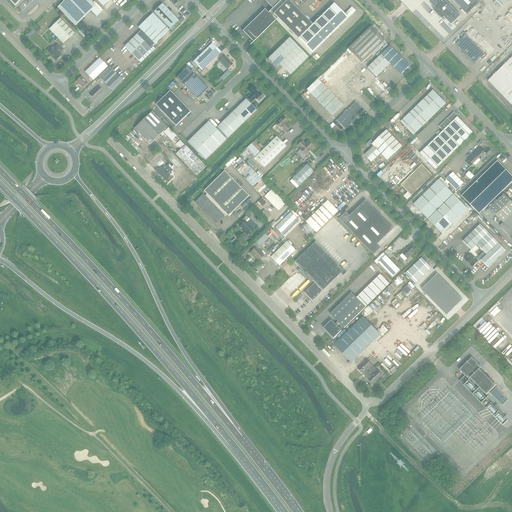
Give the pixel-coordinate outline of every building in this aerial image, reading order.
[(64,0),(57,7),(75,26),(91,10),(97,16),(101,12),(89,0),(64,0)] [(287,0),(273,14),(298,39),(312,53),(355,11),(351,7),(344,14),(334,3),(312,24),(288,0),(287,0)] [(460,15),(444,0),(430,0),(429,2),(436,10),(435,12),(437,14),(436,14),(437,14),(440,17),(439,17),(440,17),(442,19),(444,17),(452,25),(461,16),(460,15)] [(479,3),(475,0),(453,0),(468,14),(479,3)] [(170,29),(178,21),(162,4),(153,12),(170,29)] [(275,20),(265,9),(242,31),(253,42),(275,20)] [(169,30),(153,13),(138,27),(141,30),(154,44),(169,30)] [(48,52),(56,61),(62,55),(59,53),(63,49),(61,47),(69,40),(68,39),(74,33),(60,18),(49,29),(58,38),(55,41),(57,44),(54,47),(48,52)] [(91,31),(83,23),(78,29),(85,36),(91,31)] [(362,63),(385,41),(371,26),(348,49),(362,63)] [(150,48),(154,44),(141,30),(124,46),(140,63),(153,51),(150,48)] [(465,34),(455,44),(474,63),(484,53),(465,34)] [(276,67),(279,64),(290,75),(308,57),(297,46),(289,38),(267,59),(276,67)] [(204,51),(193,62),(202,71),(221,52),(210,41),(202,49),(204,51)] [(401,74),(409,66),(390,46),(381,54),(401,74)] [(376,77),(389,64),(381,55),(367,68),(376,77)] [(233,64),(229,60),(228,59),(227,59),(225,56),(219,61),(227,69),(233,64)] [(511,105),(511,57),(488,81),(511,105)] [(93,80),(107,66),(99,58),(85,72),(93,80)] [(105,84),(116,74),(109,66),(98,77),(95,80),(96,81),(99,78),(105,84)] [(178,76),(176,78),(197,99),(208,88),(187,67),(178,76)] [(112,91),(123,80),(116,74),(105,84),(112,91)] [(76,81),(83,88),(88,83),(81,76),(76,81)] [(306,90),(310,93),(331,115),(342,105),(317,79),(306,90)] [(94,100),(103,91),(98,86),(89,95),(94,100)] [(256,99),(262,94),(254,86),(248,91),(251,94),(247,98),(251,102),(255,98),(256,99)] [(433,90),(422,101),(401,122),(413,135),(445,103),(433,90)] [(175,125),(175,126),(190,112),(189,111),(185,108),(186,108),(173,95),(159,109),(175,125)] [(246,99),(217,127),(227,138),(256,110),(246,99)] [(356,101),(336,120),(333,123),(340,130),(342,128),(340,126),(341,125),(345,129),(364,110),(356,101)] [(134,128),(150,145),(167,127),(162,122),(151,111),(134,128)] [(435,169),(473,133),(462,122),(463,121),(454,112),(439,126),(443,131),(420,153),(435,169)] [(216,126),(220,122),(214,116),(210,120),(216,126)] [(287,120),(283,117),(276,124),(277,124),(277,125),(278,127),(279,127),(280,127),(281,127),(285,131),(289,127),(285,123),(287,120)] [(208,121),(187,142),(205,160),(226,139),(208,121)] [(373,146),(364,155),(378,169),(402,146),(386,130),(372,144),(373,146)] [(286,146),(276,137),(255,157),(264,167),(286,146)] [(299,149),(305,155),(308,152),(311,150),(310,150),(314,147),(308,141),(305,144),(302,141),(297,145),(300,148),(299,149)] [(185,145),(175,154),(196,176),(206,167),(185,145)] [(479,147),(476,149),(478,151),(475,154),(474,153),(468,159),(473,164),(479,158),(483,163),(493,153),(487,148),(483,152),(479,147)] [(511,175),(497,161),(461,196),(479,214),(511,181),(511,175)] [(155,170),(166,181),(167,182),(167,181),(170,175),(172,171),(173,167),(170,164),(166,165),(160,168),(155,170)] [(421,164),(400,184),(407,192),(403,196),(407,200),(432,175),(421,164)] [(292,178),(299,186),(313,172),(307,165),(292,178)] [(204,191),(207,194),(205,196),(203,194),(195,202),(216,224),(224,216),(222,214),(224,212),(228,216),(237,207),(248,196),(224,171),(204,191)] [(445,179),(456,190),(463,183),(453,172),(445,179)] [(414,204),(428,219),(453,194),(439,179),(414,204)] [(271,189),(264,197),(278,211),(285,204),(271,189)] [(453,194),(428,219),(442,234),(468,209),(453,194)] [(511,202),(504,194),(489,208),(503,222),(500,225),(511,237),(511,236),(511,202)] [(338,219),(373,255),(380,248),(377,245),(393,229),(365,200),(348,216),(345,212),(338,219)] [(316,233),(337,211),(327,201),(305,222),(316,233)] [(290,212),(275,227),(283,236),(299,221),(290,212)] [(247,235),(253,229),(245,221),(248,218),(246,216),(239,222),(242,224),(240,226),(244,231),(244,232),(247,235)] [(480,224),(463,241),(471,250),(477,244),(487,254),(481,260),(488,267),(505,251),(498,243),(480,224)] [(314,283),(309,288),(304,293),(312,301),(344,270),(316,241),(294,262),(302,270),(301,272),(311,282),(312,281),(314,283)] [(256,242),(251,247),(253,249),(250,253),(253,256),(258,261),(264,255),(258,249),(260,246),(256,242)] [(295,250),(286,242),(270,257),(279,266),(295,250)] [(407,258),(405,261),(407,263),(413,258),(410,256),(415,251),(410,246),(402,253),(407,258)] [(472,267),(478,261),(470,253),(465,259),(472,267)] [(392,277),(400,270),(386,255),(378,262),(392,277)] [(411,268),(406,273),(416,283),(421,278),(426,273),(431,268),(421,258),(416,263),(411,268)] [(380,274),(356,297),(351,292),(330,314),(337,321),(335,324),(331,320),(326,325),(327,327),(325,329),(333,338),(341,331),(336,325),(339,323),(344,328),(366,307),(389,284),(389,283),(391,281),(387,277),(385,279),(380,274)] [(437,274),(421,289),(447,315),(462,300),(437,274)] [(352,362),(380,335),(363,317),(334,345),(352,362)] [(486,395),(496,386),(479,369),(481,367),(472,357),(459,370),(464,375),(469,379),(470,378),(479,387),(486,395)] [(373,384),(382,375),(367,360),(358,369),(363,373),(365,374),(369,379),(368,379),(373,384)] [(490,393),(502,406),(508,400),(496,388),(490,393)] [(494,416),(499,411),(491,403),(486,408),(494,416)]
